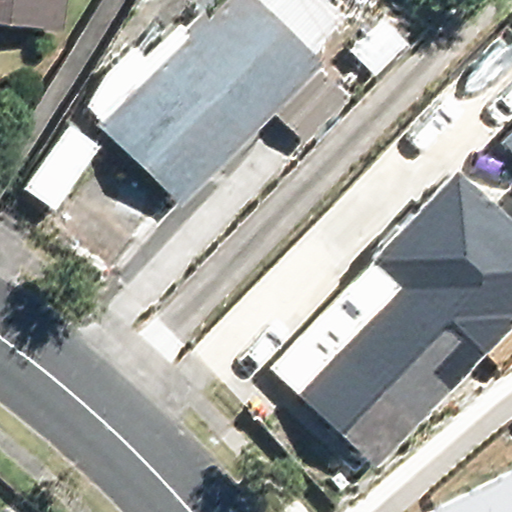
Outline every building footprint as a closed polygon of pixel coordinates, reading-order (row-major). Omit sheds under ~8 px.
[(57,0),(0,0),(0,21),(57,23),(57,0)] [(314,69),(240,0),(210,0),(103,114),(192,197),(314,69)] [(511,143),(488,172),(511,192),(511,143)] [(388,269),(286,384),(375,462),(511,306),(511,213),(445,154),(363,247),(388,269)] [(511,511),(511,454),(409,499),(414,511),(511,511)]
